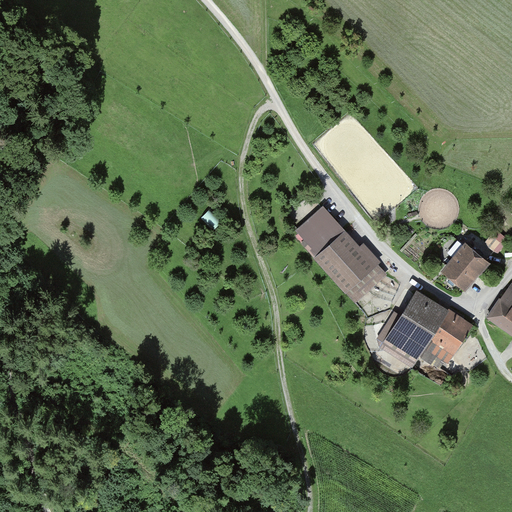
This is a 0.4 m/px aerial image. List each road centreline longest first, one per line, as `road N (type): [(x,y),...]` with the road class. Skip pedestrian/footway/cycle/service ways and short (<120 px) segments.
road 1 (unclassified): [(511,273),(478,314),(416,276),(327,186),(284,108),(205,0)]
road 2 (track): [(284,108),(262,108),(243,178),(312,511)]
road 3 (track): [(0,359),(49,511)]
